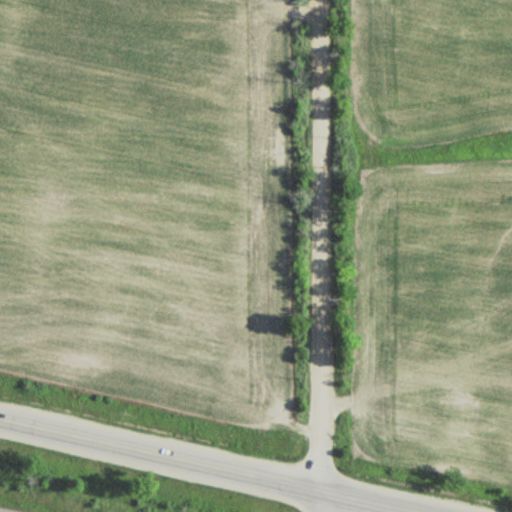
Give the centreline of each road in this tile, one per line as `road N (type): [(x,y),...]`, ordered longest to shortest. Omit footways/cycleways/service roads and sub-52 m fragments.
road 1 (residential): [(324,439),(321,0)]
road 2 (primary): [(423,511),(0,419)]
